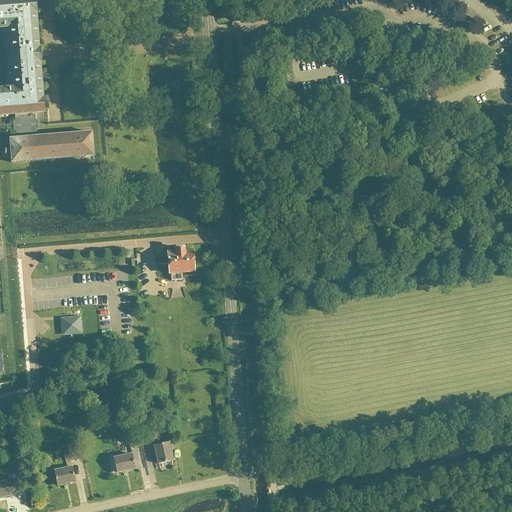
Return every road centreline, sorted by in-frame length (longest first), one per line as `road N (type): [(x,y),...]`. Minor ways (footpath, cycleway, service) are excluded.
road 1 (unclassified): [(225,235),(28,254),(36,389),(0,403)]
road 2 (track): [(511,421),(271,470)]
road 3 (tertiary): [(243,476),(225,235)]
road 4 (track): [(511,458),(274,505)]
road 5 (tertiary): [(225,235),(206,0)]
road 6 (track): [(511,194),(452,202),(336,150)]
road 7 (unclassified): [(79,511),(243,476)]
